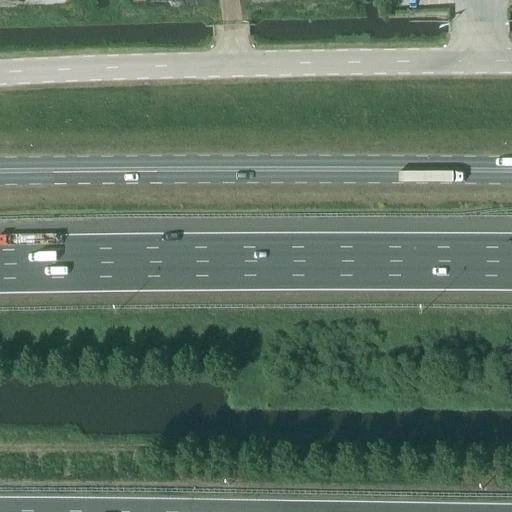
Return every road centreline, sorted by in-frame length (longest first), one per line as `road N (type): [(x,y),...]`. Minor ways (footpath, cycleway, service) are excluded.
road 1 (unclassified): [(0,74),(511,60)]
road 2 (motorway): [(511,264),(0,266)]
road 3 (secondary): [(511,175),(0,175)]
